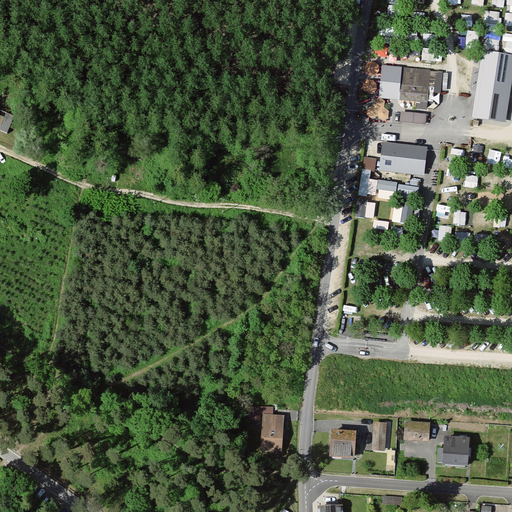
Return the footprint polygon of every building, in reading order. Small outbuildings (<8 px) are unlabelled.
[(479,22),(480,9),(468,8),(467,21),(479,22)] [(500,24),(500,10),(485,10),(485,25),(500,24)] [(511,29),(511,16),(504,16),(503,29),(511,29)] [(484,49),(498,49),(499,37),(485,37),(484,49)] [(511,82),(511,57),(482,53),(472,118),(506,123),(511,82)] [(442,94),(443,72),(382,68),(380,99),(416,101),(415,110),(427,110),(427,102),(434,102),(434,93),(442,94)] [(0,130),(6,134),(14,117),(0,110),(0,130)] [(426,114),(401,113),(400,123),(426,125),(426,114)] [(427,147),(383,144),(381,172),(424,176),(427,147)] [(497,162),(497,150),(487,150),(487,161),(497,162)] [(364,155),(359,193),(380,195),(381,188),(397,190),(398,181),(371,177),(373,157),(364,155)] [(297,157),(270,157),(270,175),(297,175),(297,157)] [(418,193),(418,185),(397,184),(397,192),(418,193)] [(355,215),(376,216),(377,199),(356,198),(355,215)] [(468,223),(468,209),(455,209),(454,223),(468,223)] [(389,228),(390,220),(375,218),(374,226),(389,228)] [(283,416),(262,415),(261,451),(282,452),(283,416)] [(256,419),(249,418),(247,429),(254,431),(256,419)] [(405,422),(404,440),(428,442),(430,423),(405,422)] [(386,423),(373,423),(373,449),(385,450),(386,423)] [(356,432),(332,430),(330,457),(354,459),(356,432)] [(468,439),(444,437),(443,464),(467,466),(468,439)]
